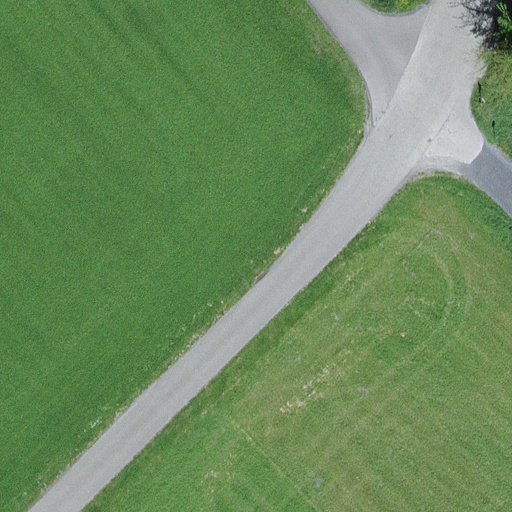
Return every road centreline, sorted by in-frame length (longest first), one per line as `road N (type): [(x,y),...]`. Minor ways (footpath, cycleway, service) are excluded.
road 1 (track): [(62,511),(269,304),(435,107),(468,0)]
road 2 (track): [(511,189),(347,0)]
